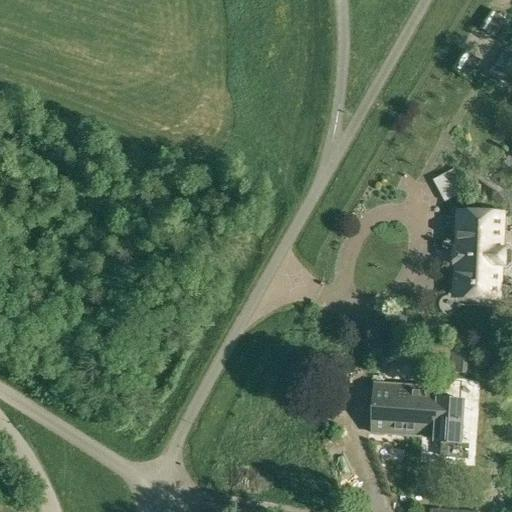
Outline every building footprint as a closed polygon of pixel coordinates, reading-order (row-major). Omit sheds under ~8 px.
[(490,75),(507,88),(511,81),(511,49),(510,48),(490,75)] [(444,184),(454,204),(471,195),(461,176),(444,184)] [(437,308),(438,310),(439,313),(442,315),(445,316),(449,316),(453,314),(455,311),(456,308),(456,307),(499,309),(500,273),(503,273),(511,265),(511,257),(511,255),(503,248),(500,248),(502,211),(451,208),(447,296),(443,296),(440,299),(438,302),(437,305),(437,308)] [(430,360),(474,364),(475,349),(431,345),(430,360)] [(372,432),(436,436),(436,441),(461,443),(464,400),(440,398),(440,388),(375,384),(372,432)]
